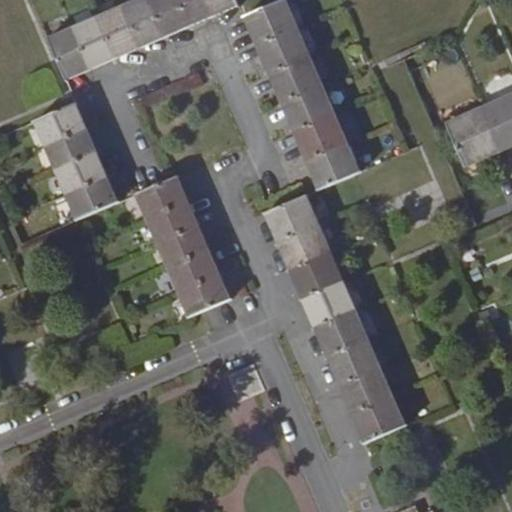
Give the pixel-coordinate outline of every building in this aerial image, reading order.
[(139,0),(48,40),(66,82),(238,7),(235,0),(139,0)] [(361,173),(286,0),(245,18),(319,192),(361,173)] [(511,148),(511,94),(445,124),(465,169),(511,148)] [(77,221),(119,204),(76,104),(34,123),(77,221)] [(189,319),(231,301),(178,178),(136,196),(189,319)] [(306,196),(265,215),(364,445),(406,427),(306,196)]
